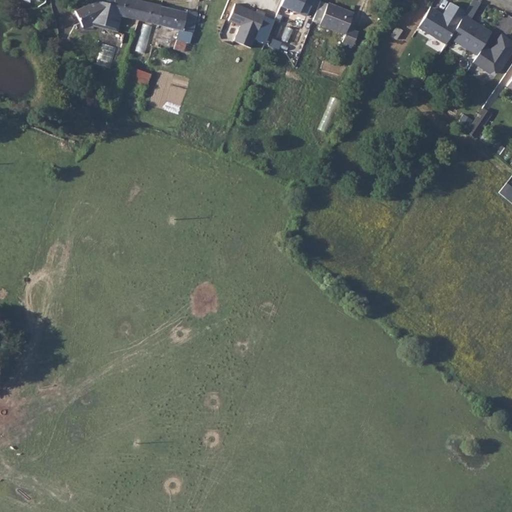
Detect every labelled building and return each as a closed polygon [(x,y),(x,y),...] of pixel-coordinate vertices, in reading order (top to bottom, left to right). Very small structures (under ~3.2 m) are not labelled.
[(132,17),(136,1),(132,0),(102,0),(102,2),(96,1),(95,0),(89,0),(91,3),(82,5),(72,8),(77,24),(85,21),(86,25),(90,23),(100,26),(100,23),(110,25),(114,13),(116,14),(125,15),(132,17)] [(158,22),(161,6),(136,1),(132,17),(158,22)] [(249,47),(263,12),(255,9),(254,12),(253,14),(243,10),(244,8),(233,3),(226,21),(238,25),(232,41),(249,47)] [(341,42),(351,46),(356,33),(347,28),(352,14),(327,3),(319,23),(345,33),(341,42)] [(448,37),(464,11),(449,3),(443,14),(429,6),(416,28),(444,45),(448,37)] [(186,11),(161,6),(158,22),(180,27),(177,48),(185,50),(188,41),(192,41),(200,11),(188,8),(186,11)] [(100,23),(100,26),(112,29),(116,14),(114,13),(110,25),(100,23)] [(448,37),(476,55),(482,46),(490,33),(463,16),(448,37)] [(147,55),(150,25),(139,24),(136,54),(147,55)] [(511,49),(511,43),(499,35),(489,51),(482,46),(476,55),(471,63),(489,75),(497,73),(511,49)] [(145,86),(150,73),(130,66),(125,79),(145,86)] [(464,132),(474,141),(482,129),(472,121),(464,132)]
